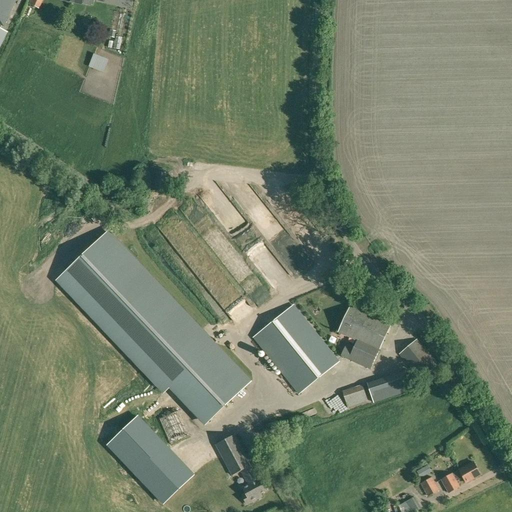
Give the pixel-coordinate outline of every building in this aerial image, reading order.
[(0,0),(0,24),(3,26),(15,0),(0,0)] [(0,53),(0,54),(11,30),(0,25),(0,53)] [(166,188),(167,172),(156,171),(154,188),(166,188)] [(208,422),(250,382),(107,232),(108,233),(58,280),(165,392),(172,385),(208,422)] [(339,362),(294,306),(254,338),(299,394),(339,362)] [(371,369),(391,324),(351,306),(339,331),(358,340),(354,347),(347,344),(341,356),(371,369)] [(437,365),(416,339),(399,353),(420,379),(437,365)] [(348,407),(367,401),(362,384),(343,391),(348,407)] [(181,410),(159,419),(170,444),(192,435),(181,410)] [(138,417),(109,445),(136,474),(165,446),(138,417)] [(243,488),(249,500),(251,503),(258,499),(257,496),(267,491),(261,479),(259,480),(235,435),(216,445),(232,476),(241,471),(249,486),(243,488)] [(466,483),(481,475),(473,462),(459,470),(452,474),(441,480),(449,493),(460,487),(457,481),(463,478),(466,483)] [(421,484),(428,497),(439,490),(432,477),(421,484)] [(400,503),(404,511),(411,509),(412,511),(415,511),(420,510),(415,497),(400,503)] [(388,501),(382,504),(386,511),(392,508),(388,501)]
